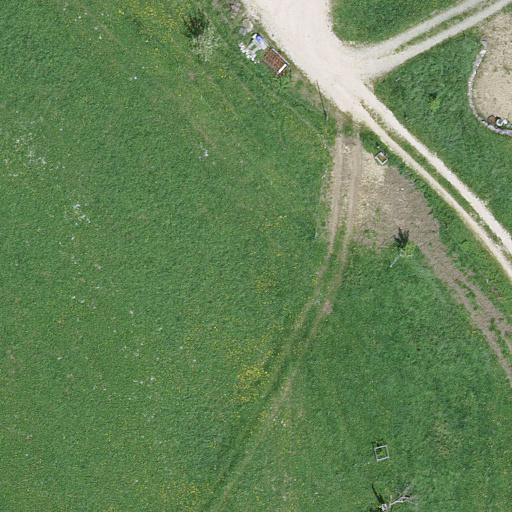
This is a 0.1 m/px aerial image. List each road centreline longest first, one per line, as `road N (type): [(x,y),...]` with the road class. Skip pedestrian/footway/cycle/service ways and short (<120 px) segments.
road 1 (track): [(360,113),(343,278),(196,511)]
road 2 (track): [(511,270),(462,208),(254,0)]
road 3 (track): [(343,95),(506,0)]
